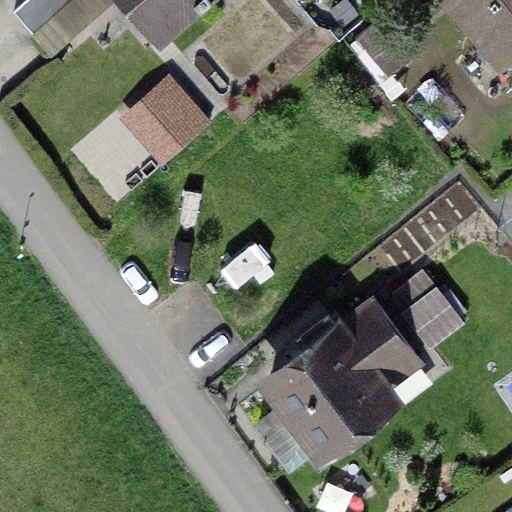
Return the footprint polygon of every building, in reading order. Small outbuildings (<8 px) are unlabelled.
[(22,0),(9,12),(29,34),(67,0),(22,0)] [(129,0),(161,36),(193,8),(195,11),(207,1),(206,0),(129,0)] [(511,0),(448,0),(505,65),(511,58),(511,0)] [(353,40),(368,58),(391,38),(376,20),(353,40)] [(426,343),(456,321),(419,270),(389,295),(426,343)] [(371,300),(264,381),(281,402),(253,424),(285,466),(313,445),(316,449),(349,424),(352,428),(367,431),(382,419),(384,404),(381,399),(385,396),(373,381),(411,353),(371,300)]
